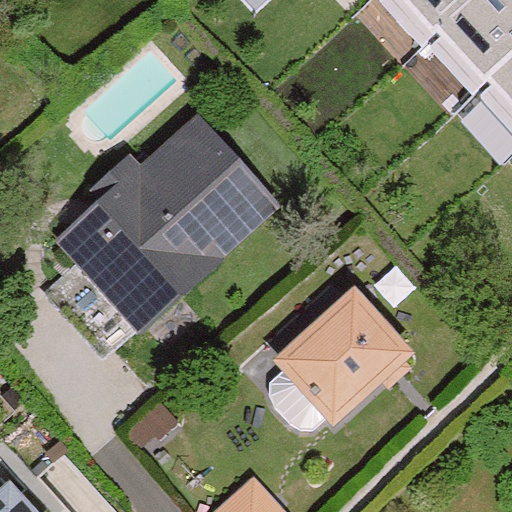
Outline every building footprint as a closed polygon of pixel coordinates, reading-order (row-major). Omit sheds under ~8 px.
[(365,0),(400,37),(440,0),(365,0)] [(112,212),(68,251),(146,338),(282,217),(203,129),(148,179),(136,166),(100,199),(112,212)] [(363,306),(287,374),(342,436),(419,367),(363,306)] [(0,480),(10,472),(0,460),(0,480)] [(278,511),(258,489),(232,511),(278,511)]
